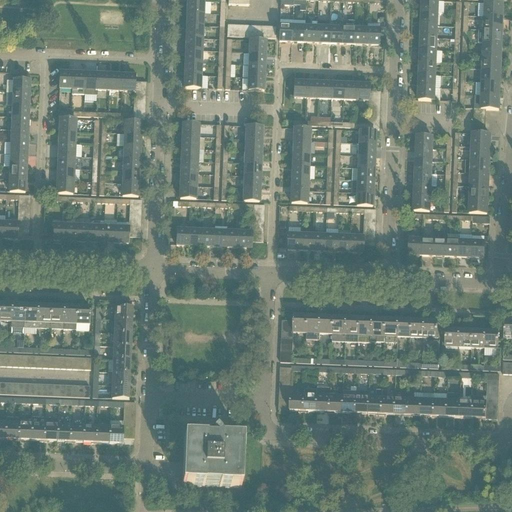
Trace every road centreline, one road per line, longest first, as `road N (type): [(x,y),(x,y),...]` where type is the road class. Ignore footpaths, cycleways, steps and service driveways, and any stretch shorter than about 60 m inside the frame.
road 1 (residential): [(511,402),(497,440),(274,433),(265,405)]
road 2 (unclassified): [(44,60),(36,263)]
road 3 (unclassified): [(275,115),(275,79),(286,59),(397,61)]
road 4 (unclassified): [(275,273),(275,115)]
road 5 (unclassified): [(161,266),(162,113)]
road 6 (unclassified): [(392,277),(394,126)]
road 7 (unclassified): [(146,458),(133,467),(0,463)]
road 8 (unclassified): [(148,401),(150,266)]
road 9 (unclassified): [(265,405),(265,273)]
